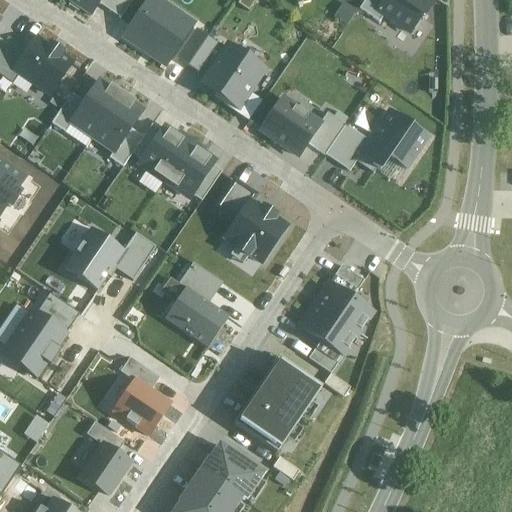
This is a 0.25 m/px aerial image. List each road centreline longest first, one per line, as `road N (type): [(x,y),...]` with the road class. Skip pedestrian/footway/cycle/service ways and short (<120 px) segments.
road 1 (residential): [(16,0),(333,215)]
road 2 (residential): [(467,255),(479,0)]
road 3 (residential): [(333,215),(207,404)]
road 4 (residential): [(380,511),(446,335)]
road 5 (residential): [(446,335),(478,337),(498,323),(506,300),(501,277),(467,255)]
road 6 (residential): [(207,404),(134,511)]
